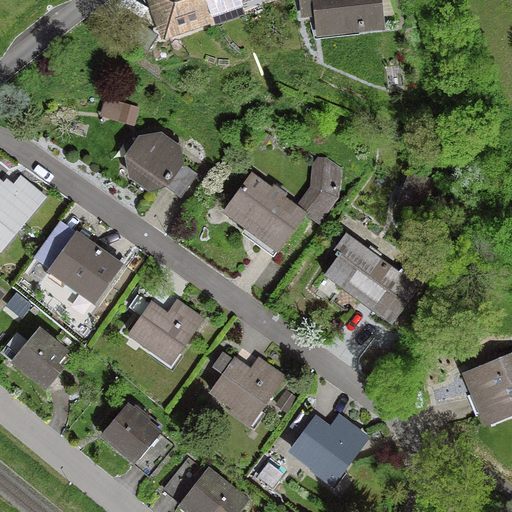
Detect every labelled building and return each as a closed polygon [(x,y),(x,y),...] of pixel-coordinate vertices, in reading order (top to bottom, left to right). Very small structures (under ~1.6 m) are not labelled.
[(240,7),(237,0),(153,0),(165,33),(240,7)] [(299,0),(300,0),(303,0),(315,0),(315,8),(317,34),(379,27),(378,18),(393,16),(391,0),(299,0)] [(119,32),(150,52),(161,36),(129,16),(119,32)] [(133,120),(136,110),(105,101),(102,111),(133,120)] [(129,173),(151,188),(163,186),(178,197),(194,175),(183,167),(176,168),(179,164),(176,146),(169,141),(163,142),(155,136),(143,139),(127,161),(129,173)] [(409,173),(403,189),(420,195),(415,208),(419,209),(430,182),(409,173)] [(245,227),(249,222),(280,245),(303,215),(281,199),(282,196),(271,188),(270,191),(249,176),(223,211),(245,227)] [(0,246),(40,198),(19,181),(9,192),(6,189),(4,192),(0,188),(0,246)] [(314,187),(303,203),(320,215),(334,196),(314,187)] [(92,303),(118,266),(74,235),(48,271),(92,303)] [(323,276),(340,288),(344,283),(374,305),(370,311),(389,324),(417,285),(398,271),(396,274),(376,259),(377,257),(366,249),(365,251),(344,235),(332,251),(338,255),(323,276)] [(169,364),(199,320),(159,291),(128,335),(169,364)] [(58,371),(52,366),(63,353),(36,332),(12,361),(45,387),(58,371)] [(281,378),(240,349),(209,393),(250,422),(281,378)] [(511,403),(511,365),(508,367),(494,363),(465,375),(482,414),(510,403),(511,403)] [(284,391),(275,405),(284,412),(294,398),(284,391)] [(124,408),(118,415),(102,434),(103,435),(106,431),(117,440),(114,444),(134,461),(132,463),(148,476),(172,447),(142,422),(144,419),(133,410),(131,413),(124,408)] [(329,433),(313,421),(291,451),(331,481),(363,438),(339,420),(329,433)] [(184,501),(197,511),(196,511),(235,511),(244,501),(206,472),(205,474),(186,459),(162,489),(181,504),(180,506),(184,501)]
